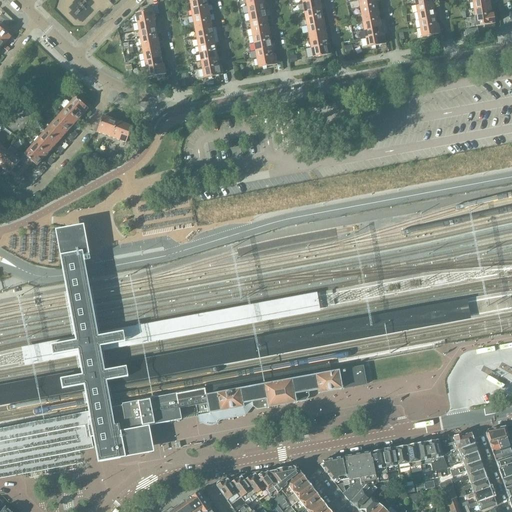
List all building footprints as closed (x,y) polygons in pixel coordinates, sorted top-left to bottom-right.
[(200,0),(190,2),(191,10),(208,6),(206,0),(200,0)] [(376,6),(375,0),(364,0),(358,1),(360,9),(376,6)] [(488,0),(473,2),(474,10),(490,7),(489,0),(488,0)] [(320,8),(319,1),(303,4),(304,11),(320,8)] [(416,6),(417,13),(434,10),(432,3),(416,6)] [(265,11),(263,4),(247,7),(248,14),(265,11)] [(191,10),(192,17),(209,14),(208,6),(191,10)] [(378,13),(376,6),(360,9),(361,16),(378,13)] [(474,10),(475,17),(491,15),(490,7),(474,10)] [(137,24),(154,21),(155,21),(154,11),(153,11),(152,8),(143,9),(144,13),(136,14),(137,24)] [(322,16),(320,8),(304,11),(305,19),(322,16)] [(417,13),(419,21),(435,18),(434,10),(417,13)] [(250,22),(266,19),(265,11),(248,14),(250,22)] [(361,16),(363,24),(379,20),(378,13),(361,16)] [(1,14),(0,16),(0,20),(7,26),(11,22),(1,14)] [(192,17),(194,25),(210,21),(209,14),(192,17)] [(491,15),(475,17),(476,27),(484,26),(485,30),(495,28),(493,14),(491,15)] [(322,16),(305,19),(307,26),(323,23),(322,16)] [(419,21),(420,28),(436,25),(435,18),(419,21)] [(268,26),(266,19),(250,22),(251,29),(268,26)] [(381,28),(379,20),(363,24),(364,31),(381,28)] [(139,31),(155,28),(154,21),(137,24),(139,31)] [(194,25),(195,32),(212,29),(210,21),(194,25)] [(307,26),(308,34),(325,31),(323,23),(307,26)] [(436,25),(420,28),(422,38),(440,34),(438,25),(436,25)] [(251,29),(252,37),(269,34),(268,26),(251,29)] [(157,36),(155,28),(139,31),(140,39),(157,36)] [(364,31),(365,38),(382,35),(381,28),(364,31)] [(0,29),(0,41),(4,44),(5,45),(11,37),(0,29)] [(195,32),(197,39),(213,36),(212,29),(195,32)] [(477,29),(465,31),(466,38),(479,36),(477,29)] [(308,34),(310,41),(326,38),(325,31),(308,34)] [(252,37),(254,44),(270,41),(269,34),(252,37)] [(382,35),(365,38),(367,48),(385,45),(383,35),(382,35)] [(157,36),(140,39),(142,46),(158,43),(157,36)] [(215,44),(213,36),(197,39),(198,47),(215,44)] [(310,41),(311,48),(327,45),(326,38),(310,41)] [(254,44),(255,52),(272,49),(270,41),(254,44)] [(143,54),(160,51),(158,43),(142,46),(143,54)] [(198,47),(200,54),(216,51),(215,44),(198,47)] [(327,45),(311,48),(313,58),(331,55),(329,45),(327,45)] [(255,52),(257,59),(273,56),(272,49),(255,52)] [(143,54),(144,61),(161,58),(160,51),(143,54)] [(216,51),(200,54),(201,62),(217,59),(216,51)] [(273,56),(257,59),(259,69),(276,65),(275,55),(273,56)] [(144,61),(146,68),(162,65),(161,58),(144,61)] [(201,62),(202,69),(219,66),(217,59),(201,62)] [(148,78),(156,77),(157,80),(165,79),(164,75),(166,75),(164,65),(162,65),(146,68),(148,78)] [(219,66),(202,69),(204,79),(222,75),(220,66),(219,66)] [(88,109),(75,98),(70,104),(82,115),(88,109)] [(70,104),(65,110),(77,121),(82,115),(70,104)] [(65,110),(60,115),(72,126),(77,121),(65,110)] [(60,115),(55,121),(67,132),(72,126),(60,115)] [(97,132),(104,135),(110,120),(103,117),(97,132)] [(104,135),(111,138),(117,122),(110,120),(104,135)] [(55,121),(50,127),(62,138),(67,132),(55,121)] [(125,125),(117,122),(111,138),(119,141),(125,125)] [(132,128),(125,125),(119,141),(126,143),(132,128)] [(50,127),(45,132),(57,143),(62,138),(50,127)] [(45,132),(40,138),(52,149),(57,143),(45,132)] [(40,138),(35,144),(47,155),(52,149),(40,138)] [(35,144),(30,149),(42,161),(47,155),(35,144)] [(42,161),(30,149),(19,161),(27,168),(32,163),(37,166),(42,161)] [(0,161),(0,167),(3,170),(13,157),(7,152),(0,161)] [(13,157),(3,170),(9,175),(10,174),(17,179),(17,180),(25,186),(27,169),(27,168),(19,161),(13,157)] [(87,414),(97,462),(151,452),(146,426),(115,432),(109,410),(106,382),(128,378),(126,367),(103,372),(99,348),(124,343),(122,333),(97,338),(84,270),(83,264),(81,255),(86,253),(81,228),(54,233),(62,274),(75,341),(51,346),(53,355),(76,351),(81,376),(61,379),(63,390),(83,386),(87,414)] [(446,316),(444,310),(423,314),(424,320),(446,316)] [(301,337),(263,344),(264,350),(302,343),(301,337)] [(343,389),(364,385),(365,385),(365,383),(362,369),(363,369),(362,367),(361,367),(361,368),(351,369),(350,369),(350,370),(340,372),(340,371),(339,371),(339,372),(327,374),(326,368),(314,371),(317,390),(318,394),(341,390),(341,389),(342,389),(343,389)] [(201,419),(201,420),(202,421),(203,422),(204,423),(206,424),(207,424),(209,425),(210,425),(212,425),(213,424),(214,424),(216,423),(217,422),(218,421),(219,420),(219,419),(245,415),(251,407),(253,407),(257,410),(268,408),(281,406),(295,403),(306,401),(309,396),(308,392),(317,390),(314,371),(195,393),(196,397),(199,415),(199,416),(200,418),(201,419)] [(0,398),(14,396),(13,390),(0,392),(0,398)] [(86,413),(91,437),(155,425),(167,422),(181,420),(180,418),(179,409),(177,399),(176,395),(122,406),(122,407),(113,409),(113,411),(106,412),(107,419),(96,420),(94,411),(86,413)] [(196,397),(180,400),(180,401),(179,401),(183,421),(200,418),(199,416),(199,415),(196,397)] [(83,438),(91,437),(86,413),(0,429),(0,466),(80,451),(78,439),(83,438)] [(511,426),(509,427),(488,431),(486,434),(489,444),(510,437),(511,443),(511,426)] [(439,440),(443,454),(474,443),(473,441),(471,435),(470,434),(439,440)] [(511,446),(511,443),(510,437),(489,444),(492,452),(497,451),(511,446)] [(434,441),(427,442),(431,464),(433,478),(448,476),(447,468),(437,441),(434,441)] [(420,466),(431,464),(427,442),(417,444),(420,466)] [(477,453),(474,443),(443,454),(446,462),(451,460),(451,458),(460,454),(461,458),(477,453)] [(420,466),(417,444),(406,446),(410,468),(420,466)] [(410,468),(406,446),(394,448),(398,470),(399,470),(410,468)] [(492,452),(495,461),(500,460),(511,456),(511,446),(497,451),(492,452)] [(386,472),(398,470),(394,448),(382,451),(386,472)] [(386,472),(382,451),(382,450),(371,453),(376,474),(386,472)] [(360,479),(361,487),(366,485),(364,478),(376,476),(371,453),(344,457),(348,480),(348,481),(360,479)] [(477,453),(461,458),(447,463),(448,468),(463,463),(464,467),(480,461),(477,453)] [(511,456),(495,461),(499,470),(511,465),(511,456)] [(341,482),(340,477),(342,477),(343,481),(348,480),(344,457),(322,461),(321,466),(324,470),(334,483),(341,482)] [(483,470),(480,461),(464,467),(457,469),(450,472),(452,478),(466,473),(467,476),(476,472),(483,470)] [(511,475),(511,465),(499,470),(498,470),(502,479),(506,478),(511,475)] [(270,475),(267,477),(278,493),(286,487),(285,485),(286,484),(301,473),(296,467),(286,469),(286,468),(277,470),(276,470),(268,472),(270,475)] [(467,476),(453,481),(454,486),(468,481),(470,485),(479,481),(486,479),(483,470),(476,472),(467,476)] [(270,495),(276,490),(267,477),(270,475),(268,472),(241,477),(257,498),(257,500),(268,492),(270,495)] [(308,482),(301,473),(286,484),(287,486),(293,492),(308,482)] [(509,487),(511,486),(511,475),(506,478),(502,479),(505,489),(509,487)] [(229,482),(247,505),(257,498),(241,477),(238,480),(237,479),(237,480),(237,479),(234,478),(229,482)] [(360,479),(348,481),(350,489),(343,494),(350,503),(366,487),(366,485),(361,487),(360,479)] [(490,488),(486,479),(479,481),(456,490),(459,499),(490,488)] [(216,486),(234,511),(244,511),(246,511),(245,510),(248,507),(247,505),(229,482),(227,480),(224,482),(223,481),(221,481),(217,484),(216,486)] [(314,490),(308,482),(292,494),(284,499),(285,500),(282,502),(285,507),(282,509),(279,504),(277,505),(283,511),(284,511),(290,508),(314,490)] [(444,490),(453,487),(451,482),(442,485),(444,490)] [(342,484),(336,486),(342,494),(345,492),(342,484)] [(414,485),(402,488),(404,494),(415,492),(414,485)] [(369,490),(366,487),(350,503),(359,510),(371,497),(370,496),(366,493),(369,490)] [(438,492),(440,498),(444,496),(449,511),(461,511),(453,487),(444,490),(438,492)] [(359,511),(360,511),(372,511),(379,504),(374,500),(381,492),(377,488),(370,496),(371,497),(359,511)] [(493,497),(490,488),(459,499),(460,502),(474,497),(476,503),(493,497)] [(320,499),(314,490),(290,508),(284,511),(303,511),(306,510),(320,499)] [(185,502),(192,511),(211,511),(198,492),(197,493),(195,493),(192,495),(191,497),(185,502)] [(496,506),(493,497),(476,503),(463,507),(464,511),(468,511),(468,510),(478,507),(479,511),(496,506)] [(324,511),(328,509),(320,499),(306,510),(307,511),(305,511),(324,511)] [(192,511),(187,504),(185,502),(182,501),(179,504),(179,506),(174,509),(174,510),(171,509),(168,511),(192,511)]
